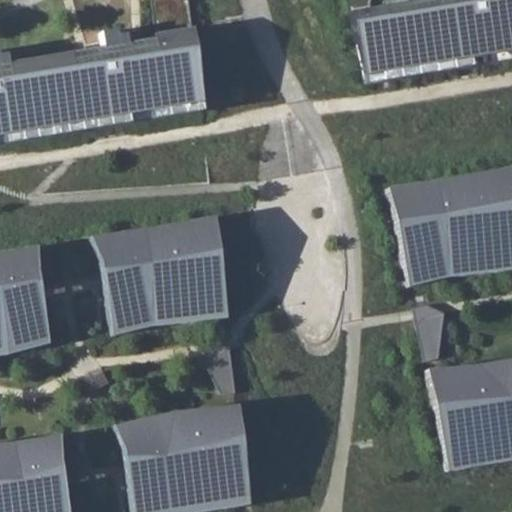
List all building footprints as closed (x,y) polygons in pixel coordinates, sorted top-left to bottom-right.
[(149,0),(154,35),(190,30),(186,0),(149,0)] [(344,0),(347,14),(370,10),(369,4),(370,0),(344,0)] [(347,14),(361,92),(511,66),(511,0),(419,0),(419,3),(382,8),(370,10),(347,14)] [(0,152),(202,119),(190,30),(151,36),(126,52),(124,35),(99,39),(99,57),(70,60),(6,69),(3,54),(0,54),(0,152)] [(383,193),(404,293),(442,283),(511,276),(511,214),(511,208),(510,198),(510,172),(383,193)] [(213,217),(88,238),(97,263),(100,281),(110,337),(148,328),(225,318),(213,217)] [(0,252),(0,356),(6,356),(46,345),(38,292),(35,273),(35,247),(0,252)] [(411,315),(412,320),(443,314),(435,311),(425,306),(410,310),(411,315)] [(412,320),(421,363),(436,360),(443,314),(412,320)] [(219,396),(234,394),(227,340),(212,341),(198,355),(219,396)] [(511,363),(421,376),(444,478),(511,466),(511,363)] [(170,413),(110,428),(123,469),(135,511),(212,511),(247,506),(236,407),(170,413)] [(0,511),(65,511),(59,478),(56,462),(57,436),(10,444),(0,444),(0,511)]
